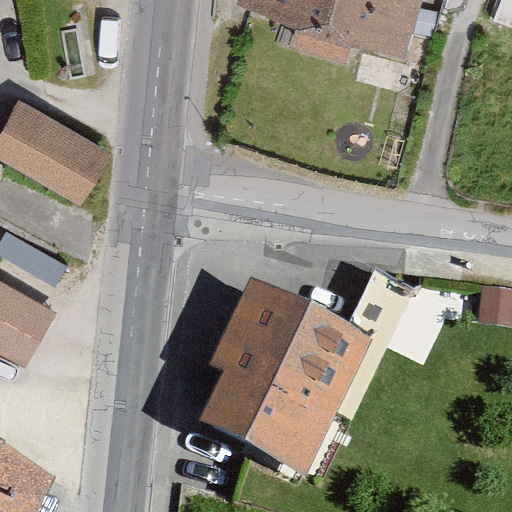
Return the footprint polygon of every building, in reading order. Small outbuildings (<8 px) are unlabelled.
[(414,0),(239,0),(237,8),(397,58),(414,0)] [(108,156),(18,103),(0,134),(0,158),(79,205),(108,156)] [(347,328),(255,282),(214,365),(227,372),(203,418),(302,468),(368,339),(347,328)] [(511,294),(484,292),(480,327),(511,330),(511,294)] [(0,511),(43,511),(63,474),(0,442),(0,511)]
